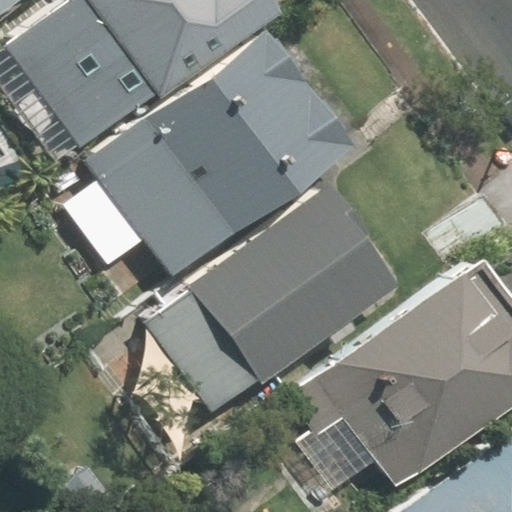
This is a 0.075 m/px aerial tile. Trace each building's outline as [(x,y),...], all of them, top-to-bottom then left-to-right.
[(14,0),(0,11),(0,125),(10,139),(173,19),(158,0),(14,0)] [(30,184),(98,275),(269,148),(202,58),(30,184)] [(79,333),(141,417),(309,293),(247,209),(79,333)] [(240,403),(298,481),(477,349),(419,271),(240,403)] [(359,511),(511,511),(511,477),(474,427),(359,511)]
